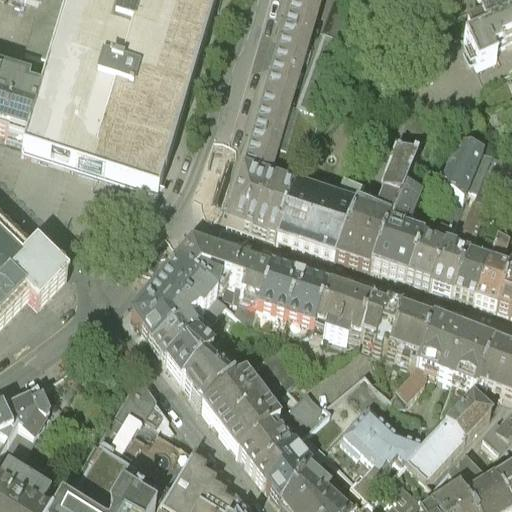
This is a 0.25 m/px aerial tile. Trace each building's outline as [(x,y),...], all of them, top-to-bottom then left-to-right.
[(10,0),(39,8),(24,58),(48,65),(66,0),(10,0)] [(120,188),(157,199),(204,40),(215,0),(66,0),(48,65),(40,94),(23,149),(21,158),(34,162),(58,169),(120,188)] [(241,177),(267,184),(275,152),(320,0),(291,0),(255,129),(241,177)] [(284,155),(305,161),(364,0),(333,0),(333,2),(336,4),(331,19),(329,18),(323,34),(325,35),(296,113),(284,155)] [(511,25),(511,0),(508,0),(506,1),(510,13),(505,16),(502,15),(466,31),(471,43),(511,25)] [(508,0),(478,0),(476,1),(480,13),(506,1),(508,0)] [(511,25),(471,43),(463,47),(475,75),(495,66),(490,57),(504,51),(505,48),(511,45),(511,25)] [(0,142),(23,149),(40,94),(0,81),(0,142)] [(354,215),(333,264),(369,276),(407,185),(431,128),(408,119),(379,199),(380,203),(373,222),(354,215)] [(241,177),(225,230),(274,246),(294,193),(305,161),(284,155),(275,152),(267,184),(241,177)] [(456,159),(438,201),(461,210),(466,198),(477,202),(490,166),(456,159)] [(511,165),(504,169),(490,166),(477,202),(473,213),(484,216),(505,221),(494,198),(511,189),(511,165)] [(294,193),(274,246),(333,264),(354,215),(362,195),(343,187),(335,207),(324,203),(328,192),(325,189),(317,185),(313,189),(309,199),(294,193)] [(407,185),(369,276),(404,288),(419,249),(420,248),(396,238),(398,233),(405,236),(424,193),(407,185)] [(484,216),(473,213),(471,212),(455,253),(459,256),(457,262),(443,257),(427,296),(451,303),(466,264),(484,216)] [(419,249),(404,288),(427,296),(443,257),(454,228),(441,222),(432,246),(432,248),(435,249),(433,254),(419,249)] [(65,286),(34,257),(27,265),(0,239),(0,337),(5,332),(17,321),(28,309),(36,318),(65,286)] [(506,246),(496,242),(493,250),(473,310),(494,317),(506,278),(495,275),(497,269),(499,269),(506,246)] [(466,264),(451,303),(473,310),(493,250),(482,246),(477,260),(478,264),(476,268),(466,264)] [(269,276),(190,250),(174,269),(215,301),(220,285),(240,291),(234,317),(251,330),(256,316),(269,276)] [(511,261),(506,278),(494,317),(511,323),(511,261)] [(215,301),(174,269),(152,295),(129,322),(144,341),(151,351),(185,325),(197,316),(210,326),(225,309),(215,301)] [(325,294),(269,276),(256,316),(285,325),(281,340),(297,345),(310,338),(313,330),(325,294)] [(371,309),(325,294),(313,330),(325,334),(323,340),(346,347),(347,341),(359,345),(371,311),(371,309)] [(384,315),(371,311),(359,345),(359,347),(371,351),(370,354),(394,361),(392,366),(408,370),(406,374),(416,378),(430,329),(384,313),(384,315)] [(151,351),(165,368),(197,343),(193,338),(194,336),(185,325),(151,351)] [(491,353),(430,329),(416,378),(425,381),(451,391),(473,399),(491,353)] [(204,337),(197,343),(165,368),(180,388),(207,363),(218,348),(204,337)] [(207,363),(180,388),(200,414),(243,382),(250,376),(218,348),(207,363)] [(284,352),(263,364),(287,395),(305,381),(284,352)] [(511,360),(491,353),(473,399),(470,406),(479,413),(485,398),(511,408),(511,360)] [(416,378),(413,384),(391,408),(396,413),(404,413),(423,390),(425,381),(416,378)] [(243,382),(200,414),(237,461),(271,432),(277,426),(243,382)] [(91,461),(107,470),(110,465),(113,466),(127,443),(130,437),(135,440),(143,426),(153,409),(136,386),(91,461)] [(420,438),(431,448),(470,406),(473,399),(451,391),(440,421),(429,434),(424,437),(420,438)] [(46,394),(35,401),(40,412),(52,404),(46,394)] [(0,421),(0,424),(11,448),(15,441),(30,452),(46,426),(43,421),(40,412),(35,401),(22,411),(0,421)] [(328,424),(305,403),(283,421),(303,446),(328,424)] [(423,457),(404,478),(423,495),(489,423),(479,413),(470,406),(431,448),(423,457)] [(153,409),(143,426),(167,441),(175,436),(153,409)] [(394,445),(364,418),(354,429),(357,431),(339,451),(355,466),(358,463),(373,477),(355,496),(353,495),(348,500),(358,511),(372,511),(379,504),(392,491),(404,478),(423,457),(394,445)] [(497,465),(511,447),(511,423),(499,438),(496,434),(481,450),(497,465)] [(0,467),(11,448),(0,424),(0,467)] [(263,496),(280,481),(274,473),(292,457),(271,432),(237,461),(263,496)] [(12,482),(30,452),(15,441),(11,448),(0,467),(0,511),(35,511),(39,506),(11,490),(15,484),(12,482)] [(167,507),(190,468),(154,446),(148,456),(127,443),(113,466),(110,465),(107,470),(114,474),(114,473),(136,487),(145,493),(167,507)] [(280,481),(263,496),(276,511),(280,511),(305,480),(316,468),(323,463),(303,446),(292,457),(274,473),(280,481)] [(107,470),(91,461),(61,511),(163,511),(167,507),(145,493),(136,487),(114,473),(114,474),(107,470)] [(167,507),(163,511),(229,511),(221,507),(224,502),(211,494),(214,489),(211,486),(201,481),(204,476),(190,468),(167,507)] [(480,483),(464,469),(446,487),(454,500),(480,483)] [(511,511),(511,478),(490,493),(502,511),(511,511)] [(305,480),(280,511),(332,511),(322,502),(326,497),(305,480)] [(454,500),(446,487),(431,503),(440,511),(461,511),(454,500)] [(414,511),(392,491),(379,504),(387,511),(414,511)] [(461,511),(502,511),(490,493),(461,511)]
